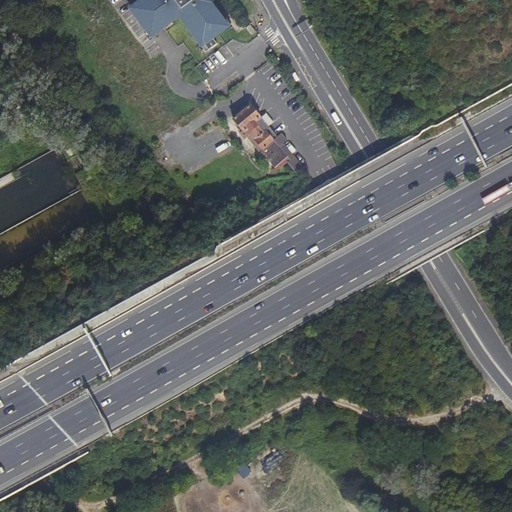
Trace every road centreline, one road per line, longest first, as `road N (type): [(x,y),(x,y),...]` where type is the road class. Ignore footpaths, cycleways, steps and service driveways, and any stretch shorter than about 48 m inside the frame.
road 1 (trunk): [(0,465),(511,178)]
road 2 (trunk): [(511,125),(0,409)]
road 3 (primary): [(267,0),(429,273),(511,394)]
road 4 (track): [(87,511),(304,402),(334,400),(409,424),(505,387)]
road 5 (primary): [(511,374),(301,39)]
road 6 (unknown): [(260,82),(182,133),(177,141),(187,158),(212,147)]
